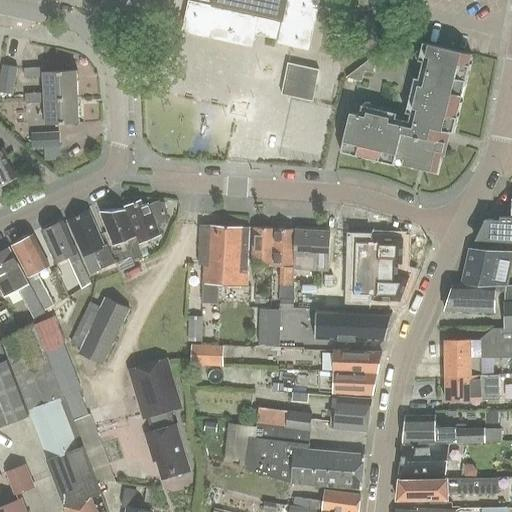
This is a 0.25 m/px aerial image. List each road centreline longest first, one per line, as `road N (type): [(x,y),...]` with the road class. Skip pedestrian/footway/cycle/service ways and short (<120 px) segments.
road 1 (residential): [(111,168),(143,179),(360,195),(463,222)]
road 2 (residential): [(463,222),(404,349),(379,511)]
road 3 (residential): [(111,168),(117,125),(105,54),(67,19),(0,4)]
road 4 (residential): [(111,168),(0,228)]
road 5 (residential): [(510,108),(463,222)]
